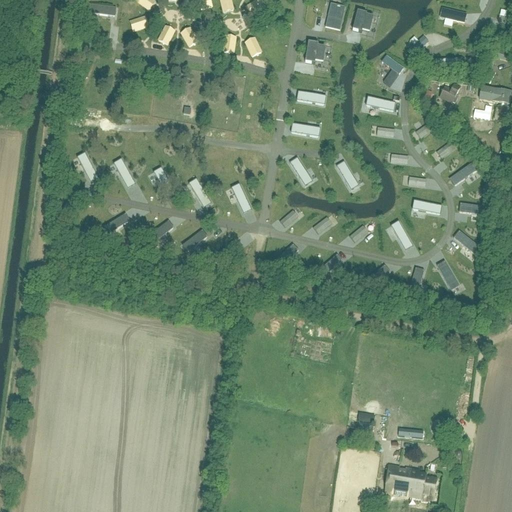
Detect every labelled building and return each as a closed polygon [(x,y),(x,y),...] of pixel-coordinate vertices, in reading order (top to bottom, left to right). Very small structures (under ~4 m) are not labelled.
[(331,3),(326,27),(337,30),(342,6),(331,3)] [(115,19),(116,9),(89,6),(88,15),(115,19)] [(443,8),(441,18),(465,23),(467,13),(443,8)] [(368,12),(359,10),(354,30),(363,32),(368,12)] [(309,41),(306,60),(315,62),(315,59),(324,61),(326,46),(318,45),(319,42),(309,41)] [(507,63),(509,55),(506,54),(493,51),(491,59),(499,61),(507,63)] [(387,56),(382,63),(393,71),(399,75),(404,68),(387,56)] [(460,61),(433,63),(433,72),(461,71),(460,61)] [(393,71),(392,73),(385,83),(390,87),(399,75),(393,71)] [(509,107),(511,95),(493,92),(481,90),(479,102),(491,105),(492,104),(509,107)] [(451,105),(455,96),(445,91),(440,99),(451,105)] [(297,95),(296,103),(324,108),(325,100),(297,95)] [(394,105),(367,101),(365,110),(393,115),(394,105)] [(416,120),(409,126),(409,129),(410,133),(411,137),(412,140),(413,144),(414,148),(416,151),(420,156),(421,157),(434,147),(454,132),(453,131),(431,109),(416,120)] [(443,120),(447,115),(441,110),(437,114),(443,120)] [(319,131),(293,126),(291,136),(317,141),(319,131)] [(377,131),(376,139),(393,141),(394,133),(377,131)] [(434,147),(421,157),(437,174),(439,176),(440,177),(455,166),(474,150),(454,132),(434,147)] [(56,189),(65,191),(93,197),(94,193),(115,197),(97,166),(84,141),(83,140),(71,138),(63,136),(56,189)] [(120,147),(83,140),(84,141),(97,166),(115,197),(153,205),(137,177),(125,155),(120,147)] [(158,153),(120,147),(125,155),(137,177),(153,205),(154,205),(191,213),(191,212),(174,182),(161,159),(158,153)] [(455,166),(440,177),(441,178),(443,180),(445,183),(446,185),(448,188),(449,190),(450,193),(451,196),(452,198),(478,188),(503,178),(474,150),(455,166)] [(174,156),(158,153),(161,159),(174,182),(191,212),(191,213),(229,221),(229,220),(217,198),(204,175),(195,160),(174,156)] [(391,158),(390,166),(406,168),(407,160),(391,158)] [(263,172),(195,160),(204,175),(217,198),(229,220),(229,221),(252,225),(258,227),(260,215),(267,173),(263,172)] [(297,162),(290,167),(305,190),(312,186),(297,162)] [(335,171),(350,194),(358,189),(343,166),(335,171)] [(478,188),(452,198),(453,201),(454,204),(454,207),(455,210),(455,213),(455,215),(455,218),(455,221),(472,228),(498,238),(500,226),(507,182),(503,179),(503,178),(478,188)] [(425,182),(409,181),(408,189),(425,191),(425,182)] [(55,194),(50,235),(78,242),(82,239),(97,226),(120,207),(92,201),(93,197),(65,191),(56,189),(55,194)] [(441,208),(414,204),(412,214),(439,218),(441,208)] [(82,239),(78,242),(122,252),(138,239),(150,229),(164,217),(165,217),(120,207),(97,226),(82,239)] [(279,224),(285,232),(298,222),(292,215),(279,224)] [(138,239),(122,252),(160,261),(172,251),(187,239),(204,225),(165,217),(164,217),(150,229),(138,239)] [(447,243),(446,246),(466,270),(489,296),(496,250),(498,238),(472,228),(455,221),(454,221),(454,224),(454,227),(453,230),(452,233),(451,235),(450,238),(449,241),(447,243)] [(313,231),(317,238),(331,228),(326,222),(313,231)] [(172,251),(160,261),(199,269),(208,262),(227,247),(244,233),(204,225),(187,239),(172,251)] [(412,248),(399,226),(391,231),(405,253),(412,248)] [(348,240),(353,246),(367,236),(362,230),(348,240)] [(208,262),(199,269),(250,281),(251,272),(254,253),(257,239),(257,236),(256,236),(244,233),(227,247),(208,262)] [(265,256),(260,283),(283,288),(326,251),(287,242),(274,239),(268,238),(265,256)] [(432,259),(429,261),(436,287),(446,326),(479,334),(483,332),(483,331),(489,296),(466,270),(446,246),(444,248),(442,250),(440,252),(438,254),(436,256),(434,258),(432,259)] [(326,251),(283,288),(285,289),(326,298),(369,261),(337,253),(331,252),(326,251)] [(369,261),(326,298),(329,299),(377,310),(397,286),(414,267),(411,267),(408,267),(405,267),(402,267),(399,267),(397,267),(394,266),(391,266),(375,262),(369,261)] [(397,286),(377,310),(446,326),(436,287),(429,261),(427,262),(424,263),(422,264),(419,265),(416,266),(414,267),(397,286)] [(374,419),(358,417),(357,424),(373,427),(374,419)] [(422,433),(398,431),(398,438),(422,440),(422,433)] [(432,503),(435,481),(425,480),(425,477),(418,476),(419,473),(388,468),(384,496),(432,503)]
